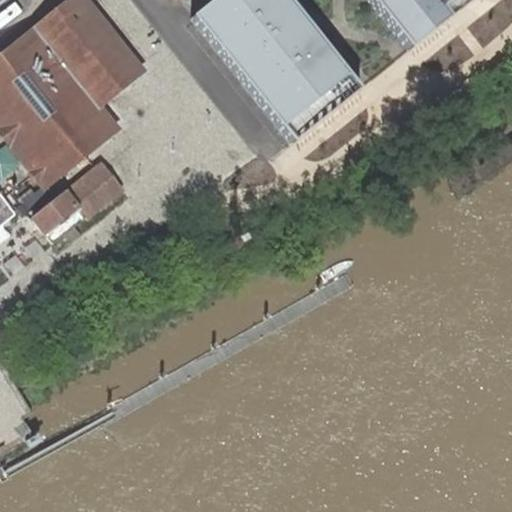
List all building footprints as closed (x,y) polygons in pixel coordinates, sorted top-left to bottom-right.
[(74,0),(0,60),(0,131),(44,186),(98,143),(113,131),(94,108),(138,73),(80,0),(74,0)] [(205,0),(208,4),(190,18),(291,144),(358,91),(285,0),(363,0),(406,52),(446,20),(439,12),(453,0),(205,0)] [(98,143),(44,186),(51,195),(100,156),(98,143)] [(53,246),(105,204),(121,192),(101,167),(32,221),(53,246)] [(111,213),(105,204),(53,246),(59,254),(111,213)]
